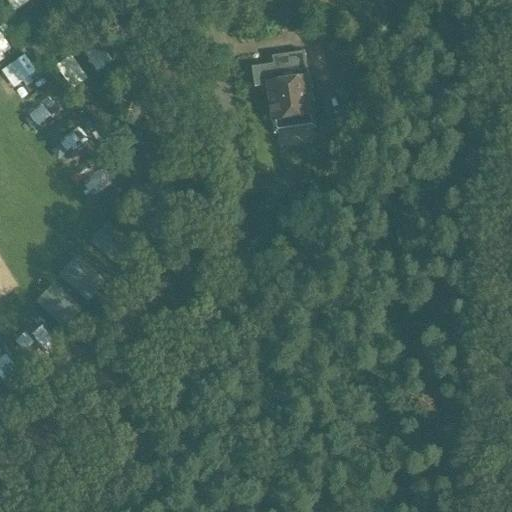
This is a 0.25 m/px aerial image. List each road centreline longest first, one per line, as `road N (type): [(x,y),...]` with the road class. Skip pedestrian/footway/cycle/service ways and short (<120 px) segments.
road 1 (unclassified): [(76,511),(255,252),(221,0)]
road 2 (track): [(403,0),(310,180),(255,252),(290,511)]
road 3 (track): [(511,305),(502,511)]
